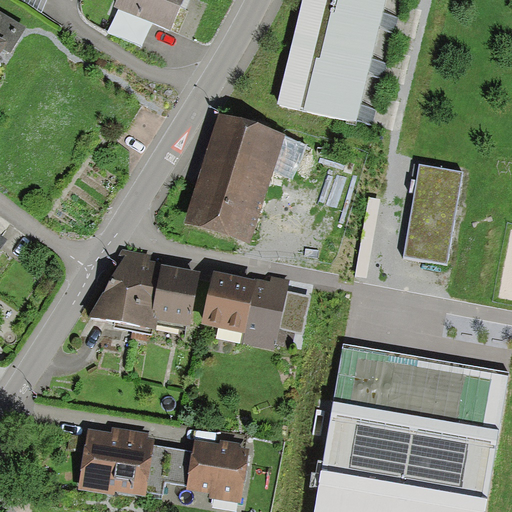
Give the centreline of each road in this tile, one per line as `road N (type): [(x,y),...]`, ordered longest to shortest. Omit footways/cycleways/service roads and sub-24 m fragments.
road 1 (residential): [(245,0),(91,270)]
road 2 (residential): [(91,270),(0,417)]
